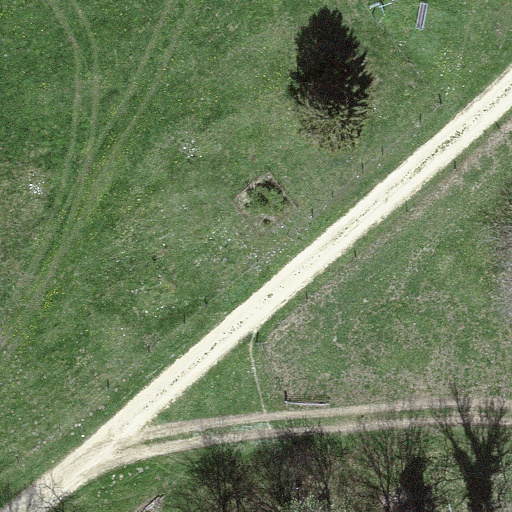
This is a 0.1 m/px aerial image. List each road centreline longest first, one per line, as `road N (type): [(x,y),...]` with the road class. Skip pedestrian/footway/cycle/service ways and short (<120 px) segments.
road 1 (track): [(511,94),(101,459)]
road 2 (track): [(511,424),(101,459)]
